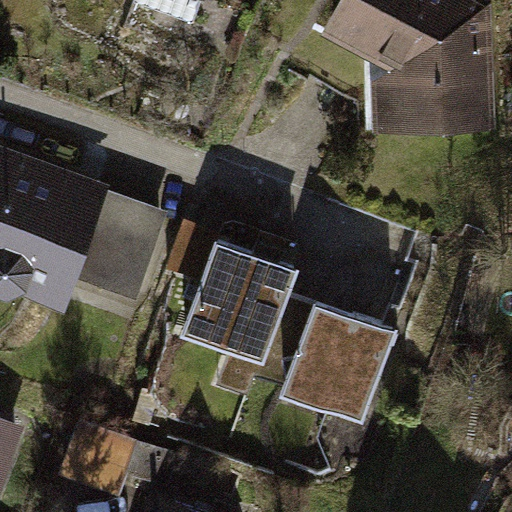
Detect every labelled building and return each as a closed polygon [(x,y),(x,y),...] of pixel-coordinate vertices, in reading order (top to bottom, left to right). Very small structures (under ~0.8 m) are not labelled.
[(478,0),(344,0),(332,23),(402,61),(384,76),(385,119),(482,114),(481,1),(478,0)] [(101,188),(0,152),(0,273),(61,295),(72,266),(138,290),(161,224),(97,200),(101,188)] [(299,261),(218,232),(183,325),(265,355),(257,376),(283,386),(311,312),(284,302),(299,261)] [(396,322),(317,293),(311,312),(283,386),(362,415),(396,322)] [(0,466),(14,426),(0,421),(0,466)] [(205,511),(153,496),(147,511),(205,511)]
